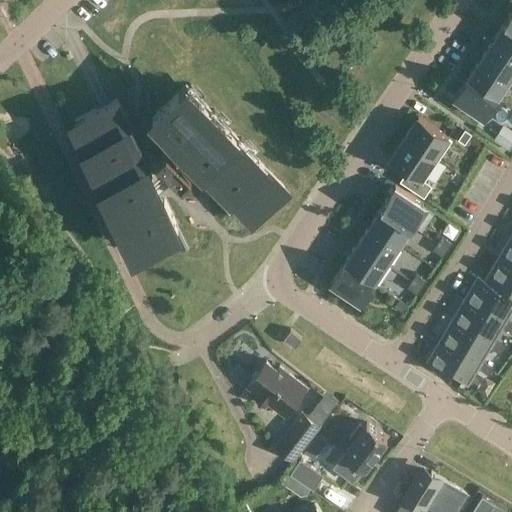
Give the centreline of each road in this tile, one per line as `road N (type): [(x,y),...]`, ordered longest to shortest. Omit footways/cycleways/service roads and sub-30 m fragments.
road 1 (residential): [(268,282),(464,0)]
road 2 (residential): [(511,176),(390,363)]
road 3 (residential): [(268,282),(390,363)]
road 4 (residential): [(447,400),(368,511)]
